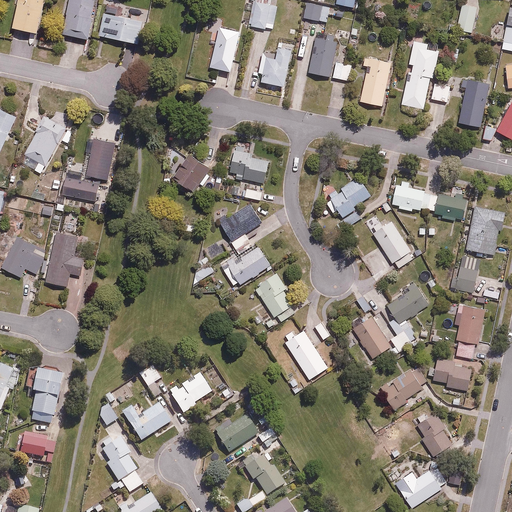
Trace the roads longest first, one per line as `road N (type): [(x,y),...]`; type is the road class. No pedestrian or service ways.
road 1 (residential): [(511,166),(303,123)]
road 2 (residential): [(303,123),(292,189),(296,220),(332,275)]
